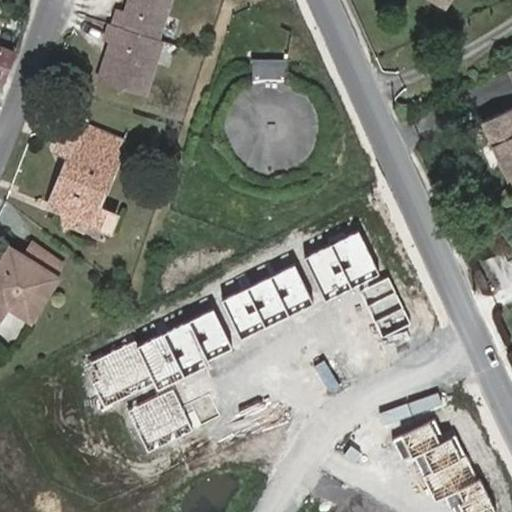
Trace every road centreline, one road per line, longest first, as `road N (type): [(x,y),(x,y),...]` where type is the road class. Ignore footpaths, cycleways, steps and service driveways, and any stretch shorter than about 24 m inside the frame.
road 1 (residential): [(486,354),(324,0)]
road 2 (residential): [(385,393),(357,342),(337,329),(294,333),(185,387)]
road 3 (residential): [(9,125),(55,0)]
road 4 (residential): [(314,452),(418,511)]
